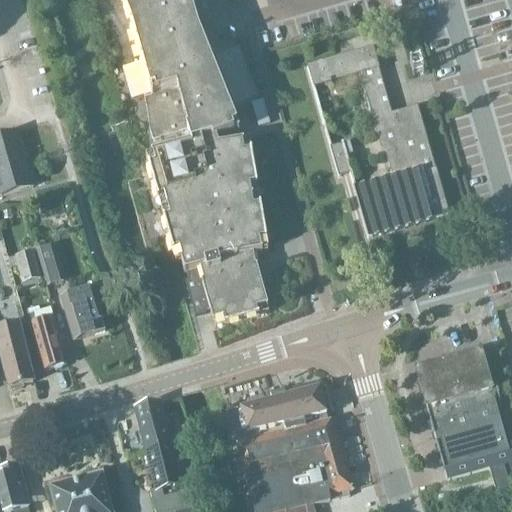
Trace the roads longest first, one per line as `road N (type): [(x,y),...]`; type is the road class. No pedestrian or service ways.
road 1 (tertiary): [(0,430),(352,329)]
road 2 (tertiary): [(405,511),(352,329)]
road 3 (tertiary): [(352,329),(511,283)]
